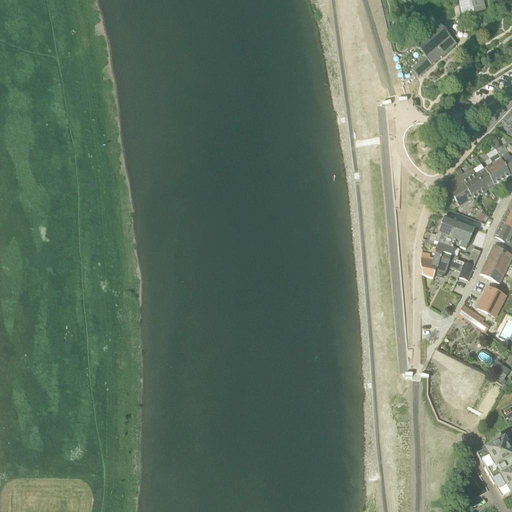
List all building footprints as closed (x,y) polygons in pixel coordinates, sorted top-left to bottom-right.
[(483,0),(458,0),(462,16),(486,10),(483,0)] [(432,66),(456,45),(438,24),(413,45),(425,58),(411,70),(418,78),(432,66)] [(511,110),(500,124),(511,131),(511,110)] [(498,142),(492,145),(495,151),(501,148),(498,142)] [(510,177),(511,175),(511,162),(503,147),(496,152),(510,177)] [(485,170),(494,187),(510,177),(496,152),(487,157),(492,166),(485,170)] [(485,170),(475,176),(471,170),(463,175),(459,169),(456,172),(460,178),(473,200),(494,187),(485,170)] [(459,208),(473,200),(460,178),(447,186),(459,208)] [(511,231),(511,214),(507,212),(501,225),(511,231)] [(453,230),(456,222),(444,217),(443,221),(434,244),(438,245),(452,250),(453,247),(454,246),(449,244),(454,231),(453,230)] [(467,246),(474,229),(456,222),(453,230),(454,231),(449,244),(454,246),(455,242),(461,244),(459,248),(465,250),(467,246)] [(495,238),(508,247),(511,248),(511,231),(501,225),(495,238)] [(450,257),(452,250),(438,245),(436,251),(433,251),(432,255),(430,255),(421,254),(421,253),(421,259),(431,262),(430,264),(432,264),(431,267),(437,270),(444,255),(450,257)] [(486,261),(483,267),(479,276),(498,285),(508,266),(511,259),(511,257),(511,256),(494,246),(486,261)] [(473,250),(469,257),(477,260),(479,256),(480,253),(473,250)] [(437,270),(434,276),(442,279),(446,272),(447,268),(461,272),(459,279),(467,282),(473,267),(474,267),(477,260),(469,257),(466,264),(456,261),(457,259),(450,257),(444,255),(437,270)] [(420,264),(422,276),(432,280),(434,276),(437,270),(431,267),(432,264),(430,264),(431,262),(421,259),(420,264)] [(487,288),(476,310),(494,319),(505,298),(487,288)] [(482,321),(463,307),(457,315),(476,329),(482,321)] [(509,372),(498,364),(491,374),(503,382),(509,372)] [(511,457),(503,441),(498,444),(497,443),(489,447),(490,449),(477,456),(481,463),(479,463),(497,494),(498,493),(502,500),(511,494),(511,457)]
